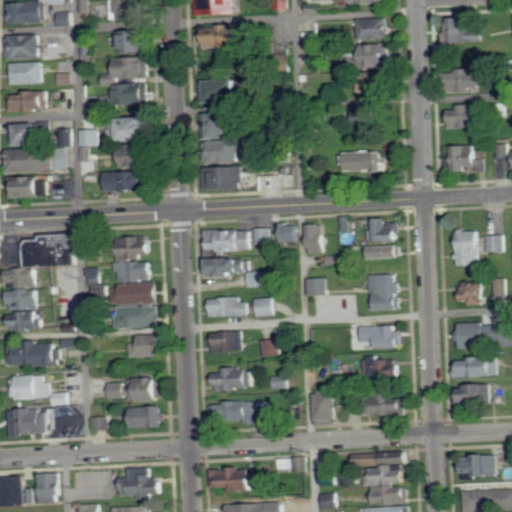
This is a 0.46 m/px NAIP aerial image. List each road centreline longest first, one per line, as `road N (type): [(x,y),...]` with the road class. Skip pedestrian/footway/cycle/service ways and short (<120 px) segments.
road 1 (residential): [(0,458),(511,429)]
road 2 (tertiary): [(0,219),(511,193)]
road 3 (residential): [(419,0),(438,511)]
road 4 (tertiary): [(193,511),(181,210)]
road 5 (residential): [(181,210),(171,0)]
